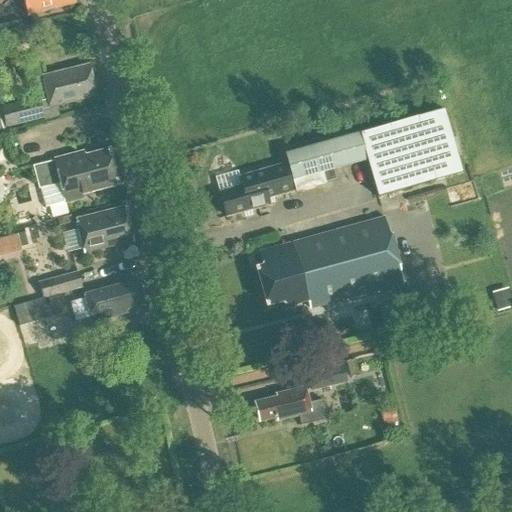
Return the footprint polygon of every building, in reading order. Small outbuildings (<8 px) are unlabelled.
[(73,5),(72,0),(22,0),(27,17),(73,5)] [(16,54),(7,56),(10,70),(20,67),(16,54)] [(95,98),(88,67),(41,78),(49,109),(95,98)] [(1,109),(7,130),(43,121),(38,99),(1,109)] [(376,198),(406,190),(452,176),(448,161),(440,164),(439,158),(455,153),(441,107),(426,111),(427,115),(285,156),(295,191),(295,192),(322,184),(319,174),(365,160),(376,198)] [(38,190),(59,184),(65,205),(83,200),(82,196),(117,187),(108,151),(84,158),(83,154),(32,167),(38,190)] [(291,193),(284,166),(239,178),(241,187),(219,193),(226,218),(268,206),(267,200),(291,193)] [(76,222),(84,254),(132,242),(124,210),(76,222)] [(402,284),(384,219),(259,254),(262,267),(255,269),(265,308),(282,303),(284,309),(307,302),(309,310),(402,284)] [(17,235),(20,249),(27,247),(24,233),(17,235)] [(0,239),(0,257),(21,252),(17,235),(16,235),(0,239)] [(77,273),(37,284),(41,299),(81,288),(77,273)] [(144,306),(137,281),(84,296),(91,324),(127,314),(126,310),(144,306)] [(60,295),(14,308),(16,314),(19,326),(65,313),(61,298),(60,295)] [(400,300),(381,305),(385,321),(404,317),(400,300)] [(311,393),(347,384),(342,364),(306,373),(311,393)] [(281,421),(298,417),(300,427),(327,421),(322,401),(308,404),(304,389),(275,396),(276,400),(255,405),(259,422),(280,417),(281,421)] [(395,418),(384,421),(387,435),(398,432),(395,418)]
